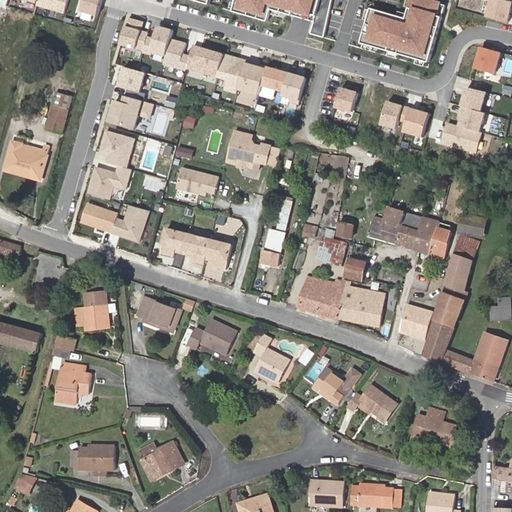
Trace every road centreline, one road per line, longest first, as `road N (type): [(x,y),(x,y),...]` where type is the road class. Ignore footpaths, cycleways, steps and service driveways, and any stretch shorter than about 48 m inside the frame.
road 1 (tertiary): [(486,393),(54,244)]
road 2 (residential): [(118,2),(423,86),(442,78),(463,36),(511,36)]
road 3 (residential): [(231,474),(321,452),(482,483)]
road 4 (residential): [(54,244),(118,2)]
road 5 (residential): [(231,474),(176,391),(132,377)]
road 6 (unknown): [(382,351),(412,258),(381,245)]
